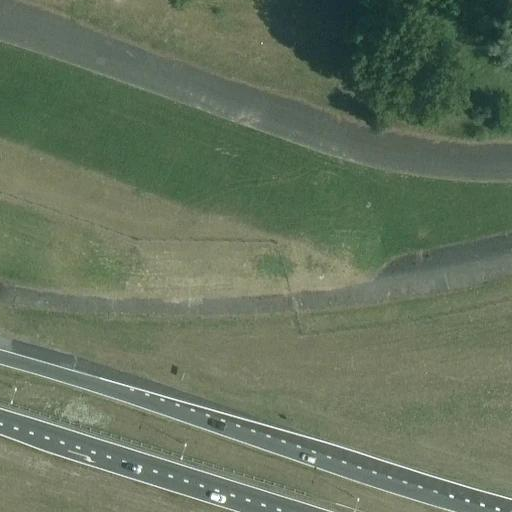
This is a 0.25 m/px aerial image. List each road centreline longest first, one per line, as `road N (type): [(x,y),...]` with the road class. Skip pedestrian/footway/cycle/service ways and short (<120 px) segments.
road 1 (trunk): [(478,511),(0,357)]
road 2 (trunk): [(0,421),(281,511)]
